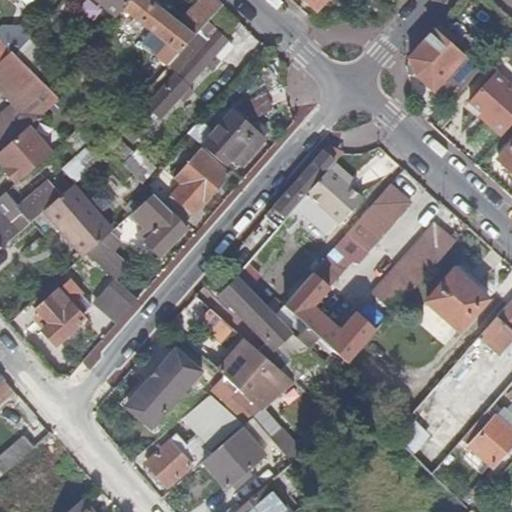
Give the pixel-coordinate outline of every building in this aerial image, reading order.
[(98,0),(117,16),(125,7),(131,0),(98,0)] [(151,0),(131,0),(125,7),(182,51),(200,31),(224,4),(219,0),(200,0),(180,22),(151,0)] [(307,0),(320,10),(328,0),(307,0)] [(4,24),(0,27),(0,36),(18,53),(32,37),(37,32),(28,24),(4,24)] [(180,53),(189,61),(177,74),(176,72),(147,104),(162,119),(192,86),(201,93),(210,83),(200,73),(230,40),(217,29),(208,39),(200,31),(182,51),(180,53)] [(409,58),(412,64),(416,75),(450,104),(482,68),(450,43),(453,39),(447,33),(443,37),(435,30),(409,58)] [(18,53),(17,54),(38,75),(53,59),(32,37),(18,53)] [(13,50),(0,61),(0,87),(15,105),(9,111),(7,109),(0,115),(0,151),(30,126),(61,99),(60,98),(53,90),(38,75),(17,54),(13,50)] [(511,125),(511,83),(497,71),(470,101),(486,116),(483,118),(502,136),(511,125)] [(98,83),(84,72),(60,98),(61,99),(74,111),(98,83)] [(239,103),(235,108),(268,138),(273,132),(239,103)] [(268,138),(235,108),(204,144),(228,165),(234,159),(243,167),(268,138)] [(30,126),(0,151),(0,159),(7,167),(5,169),(17,183),(53,152),(30,126)] [(511,142),(499,158),(511,169),(511,142)] [(328,145),(323,150),(336,161),(343,152),(328,145)] [(205,147),(177,179),(182,183),(165,202),(187,225),(233,171),(205,147)] [(99,163),(86,149),(65,168),(78,182),(99,163)] [(336,161),(323,150),(266,215),(279,226),(307,193),(330,168),(336,161)] [(336,161),(330,168),(351,186),(357,180),(336,161)] [(330,168),(307,193),(341,223),(364,198),(351,186),(330,168)] [(0,197),(0,248),(45,210),(70,188),(62,179),(55,185),(50,179),(19,207),(6,192),(0,197)] [(413,202),(393,183),(339,244),(356,258),(360,261),(413,202)] [(70,188),(45,210),(84,256),(88,252),(102,240),(114,230),(75,184),(70,188)] [(156,193),(147,184),(131,198),(140,207),(156,193)] [(140,207),(154,220),(140,234),(162,257),(190,229),(187,225),(165,202),(156,193),(140,207)] [(136,209),(126,199),(111,216),(120,225),(136,209)] [(458,242),(437,223),(375,291),(396,310),(458,242)] [(102,240),(88,252),(115,277),(119,280),(131,266),(102,240)] [(308,323),(296,336),(319,360),(337,378),(378,331),(363,318),(356,311),(340,328),(316,306),(332,289),(330,287),(356,258),(339,244),(286,303),(308,323)] [(461,263),(456,268),(477,286),(481,281),(461,263)] [(456,268),(427,300),(461,331),(490,298),(477,286),(456,268)] [(115,277),(103,292),(127,313),(140,299),(119,280),(115,277)] [(233,304),(268,340),(258,350),(294,381),(319,360),(296,336),(275,316),(276,314),(237,277),(219,295),(231,307),(233,304)] [(60,289),(39,308),(52,322),(44,329),(58,345),(87,319),(60,289)] [(103,292),(94,303),(118,324),(127,313),(103,292)] [(511,300),(480,337),(499,354),(511,339),(511,300)] [(369,311),(362,304),(356,311),(363,318),(369,311)] [(211,308),(199,321),(223,342),(235,329),(211,308)] [(258,350),(246,339),(219,370),(247,396),(262,410),(294,381),(258,350)] [(203,370),(177,347),(129,402),(155,425),(203,370)] [(0,399),(14,388),(7,380),(0,385),(0,399)] [(0,406),(17,391),(14,388),(0,399),(0,406)] [(262,410),(247,396),(230,411),(245,425),(253,418),(262,410)] [(511,412),(505,406),(498,414),(511,427),(511,412)] [(511,445),(511,427),(498,414),(468,446),(492,467),(511,445)] [(264,455),(242,428),(204,461),(227,487),(264,455)] [(283,428),(271,438),(291,463),(304,451),(283,428)] [(179,434),(147,462),(169,487),(192,465),(182,453),(189,446),(179,434)] [(0,478),(2,476),(35,448),(24,435),(0,455),(0,478)] [(49,435),(35,448),(2,476),(13,489),(60,448),(49,435)] [(288,466),(275,451),(241,479),(254,495),(269,483),(288,466)] [(200,464),(179,484),(203,511),(206,511),(226,494),(200,464)] [(63,511),(76,501),(54,477),(28,499),(33,505),(39,511),(63,511)] [(491,487),(481,479),(463,498),(474,507),(482,499),(491,487)] [(293,511),(269,483),(254,495),(235,511),(293,511)] [(94,511),(83,498),(66,511),(94,511)] [(474,507),(471,510),(472,511),(494,511),(482,499),(474,507)]
